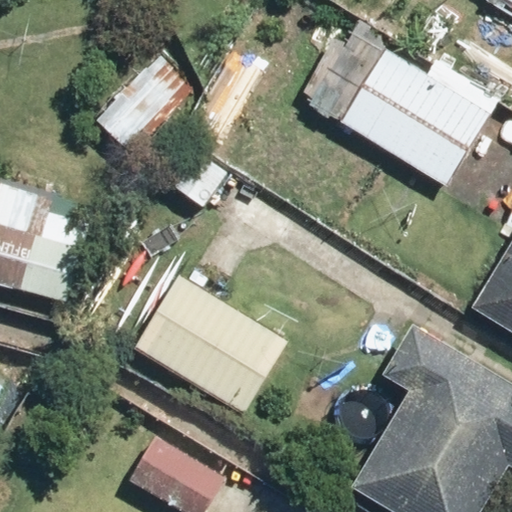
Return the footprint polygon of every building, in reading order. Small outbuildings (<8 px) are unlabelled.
[(349,32),(304,110),(450,195),(496,118),(349,32)] [(99,130),(110,139),(80,176),(131,218),(175,164),(150,143),(196,88),(160,57),(99,130)] [(289,207),(224,168),(197,212),(263,251),(328,291),(355,247),(289,207)] [(58,203),(0,190),(0,293),(61,307),(74,253),(48,247),(58,203)] [(214,233),(181,210),(154,248),(187,271),(214,233)] [(511,244),(470,313),(511,338),(511,244)] [(192,283),(178,276),(133,357),(247,421),(291,341),(216,299),(230,275),(205,260),(192,283)] [(511,394),(411,335),(382,383),(406,397),(348,493),(380,511),(483,511),(507,472),(511,474),(511,394)] [(209,511),(226,482),(147,438),(122,483),(173,511),(209,511)]
